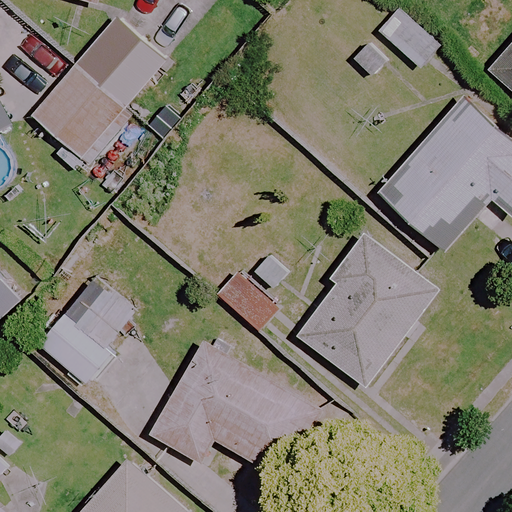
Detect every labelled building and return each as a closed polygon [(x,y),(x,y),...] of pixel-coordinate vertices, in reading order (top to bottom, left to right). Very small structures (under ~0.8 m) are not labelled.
[(437,52),(397,14),(379,33),(419,71),(437,52)] [(34,120),(89,165),(114,185),(138,155),(113,135),(130,115),(125,111),(165,61),(115,20),(34,120)] [(388,63),(360,38),(342,59),(371,83),(388,63)] [(511,49),(492,74),(511,90),(511,49)] [(0,131),(12,125),(0,102),(0,131)] [(511,141),(468,103),(384,197),(448,253),(493,202),(511,218),(511,141)] [(440,291),(364,234),(330,280),(336,284),(298,336),(367,388),(440,291)] [(269,254),(249,278),(231,263),(206,292),(261,338),(286,309),(271,297),(291,273),(269,254)] [(143,317),(108,288),(78,324),(65,314),(39,346),(86,385),(143,317)] [(324,410),(203,343),(151,436),(203,465),(216,442),(285,480),(324,410)] [(0,502),(0,475),(25,449),(1,427),(0,427),(0,511),(3,511),(7,509),(0,502)] [(184,511),(128,462),(84,511),(184,511)]
